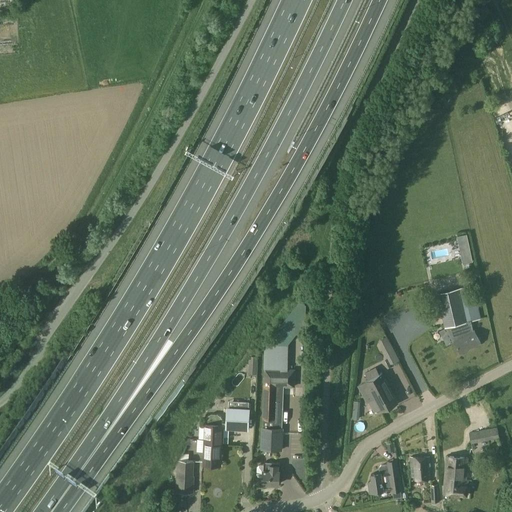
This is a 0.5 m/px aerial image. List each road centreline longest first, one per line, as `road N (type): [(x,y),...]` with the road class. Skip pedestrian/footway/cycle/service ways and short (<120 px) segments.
road 1 (motorway): [(296,0),(204,183),(0,506)]
road 2 (motorway): [(70,485),(223,284),(380,0)]
road 3 (motorway): [(70,485),(262,165),(344,0)]
road 4 (unclassified): [(251,0),(180,135),(0,396)]
road 5 (residential): [(256,511),(322,498),(381,433),(511,365)]
